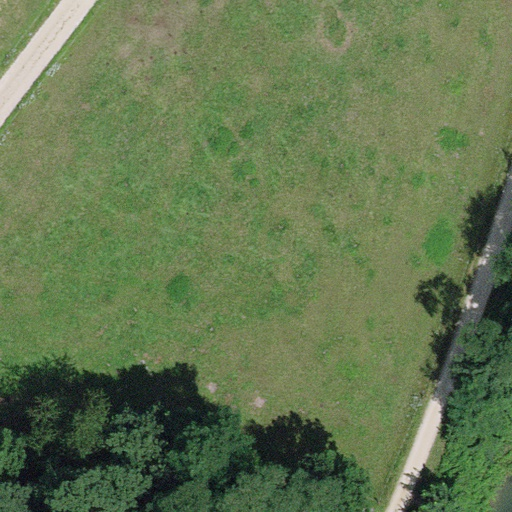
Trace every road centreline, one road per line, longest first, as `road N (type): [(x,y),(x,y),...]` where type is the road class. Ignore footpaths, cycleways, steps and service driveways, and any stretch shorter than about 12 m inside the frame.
road 1 (track): [(511,168),(392,511)]
road 2 (track): [(79,0),(0,98)]
